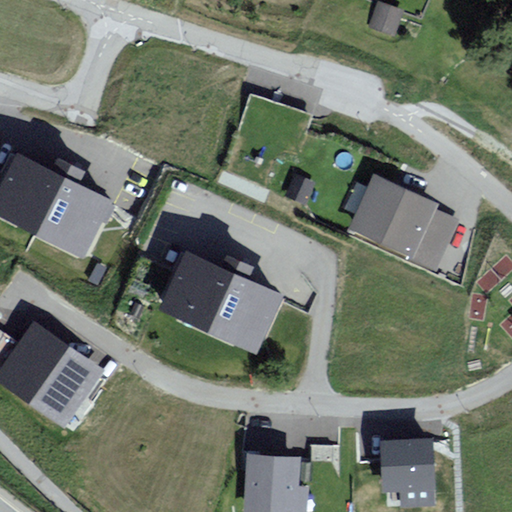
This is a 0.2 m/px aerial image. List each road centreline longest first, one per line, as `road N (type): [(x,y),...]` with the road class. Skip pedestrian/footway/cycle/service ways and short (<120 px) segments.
road 1 (residential): [(511,375),(478,396),(432,409),(224,396),(179,386),(27,289)]
road 2 (residential): [(73,0),(402,117),(511,208)]
road 3 (track): [(402,117),(432,107),(511,155)]
